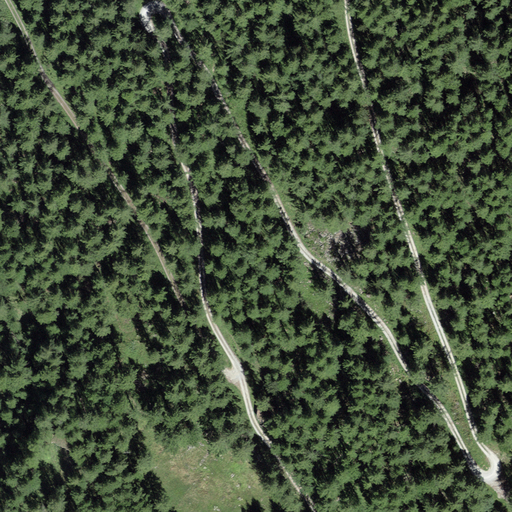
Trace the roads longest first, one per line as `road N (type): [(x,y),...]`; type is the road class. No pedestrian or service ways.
road 1 (track): [(313,511),(253,424),(209,321),(196,223),(144,9),(163,15),(307,260),(370,317),(431,397),(473,471),(489,478)]
road 2 (track): [(489,478),(493,466),(477,442),(369,127),(345,0)]
road 3 (track): [(2,0),(220,376),(235,369)]
